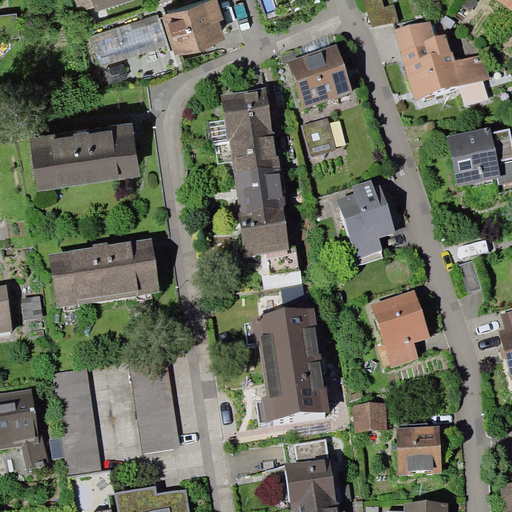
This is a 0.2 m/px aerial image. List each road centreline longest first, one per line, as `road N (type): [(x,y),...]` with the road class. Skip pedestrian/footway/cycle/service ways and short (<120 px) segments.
road 1 (residential): [(347,10),(458,345),(474,448),(473,511)]
road 2 (residential): [(257,55),(182,88),(167,105),(219,511)]
